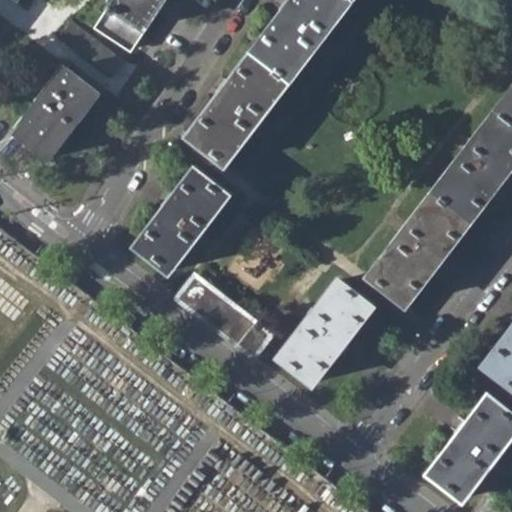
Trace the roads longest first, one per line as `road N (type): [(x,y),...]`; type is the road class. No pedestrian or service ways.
road 1 (residential): [(77,246),(350,458)]
road 2 (residential): [(236,0),(77,246)]
road 3 (residential): [(511,247),(350,458)]
